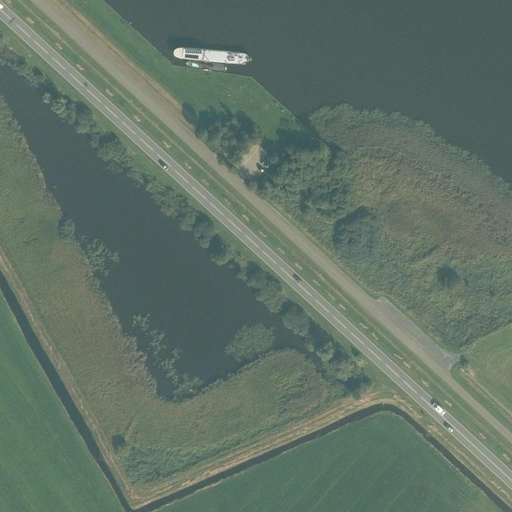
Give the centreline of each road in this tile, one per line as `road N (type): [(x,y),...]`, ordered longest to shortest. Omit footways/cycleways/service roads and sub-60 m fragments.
road 1 (trunk): [(511,481),(0,10)]
road 2 (unclassified): [(37,0),(511,438)]
